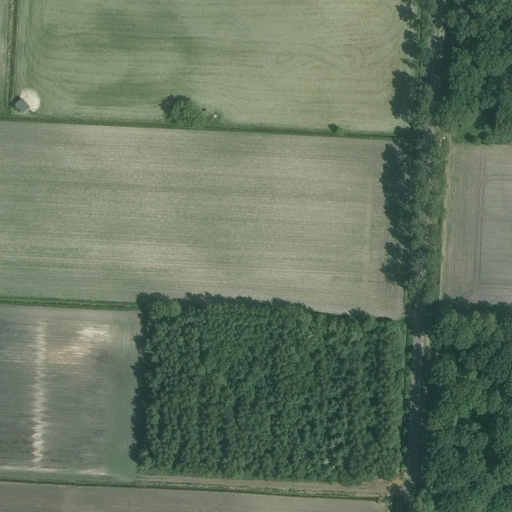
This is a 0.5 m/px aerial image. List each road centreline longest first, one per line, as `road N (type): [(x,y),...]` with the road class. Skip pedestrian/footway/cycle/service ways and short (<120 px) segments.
road 1 (unclassified): [(406,511),(433,0)]
road 2 (track): [(511,497),(141,478)]
